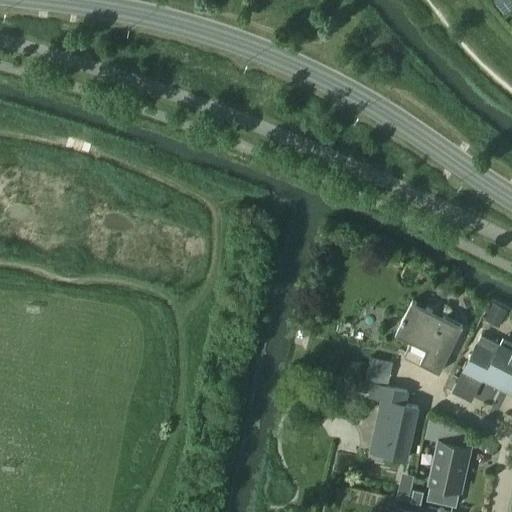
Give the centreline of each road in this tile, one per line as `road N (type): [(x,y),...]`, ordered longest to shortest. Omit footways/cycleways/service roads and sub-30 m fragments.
road 1 (secondary): [(511,198),(302,68),(138,13),(46,0)]
road 2 (residential): [(495,511),(508,445),(435,401)]
